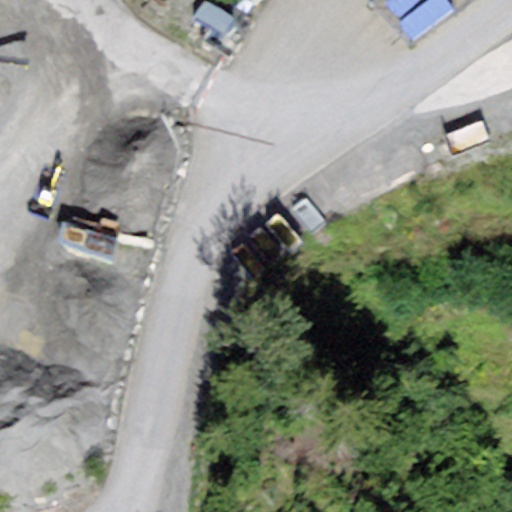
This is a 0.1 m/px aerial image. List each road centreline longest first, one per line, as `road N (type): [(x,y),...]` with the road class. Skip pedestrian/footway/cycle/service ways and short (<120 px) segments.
road 1 (unclassified): [(138,511),(185,269),(227,196),(277,151),(511,12)]
road 2 (track): [(511,121),(476,143),(419,149),(161,70),(73,0)]
